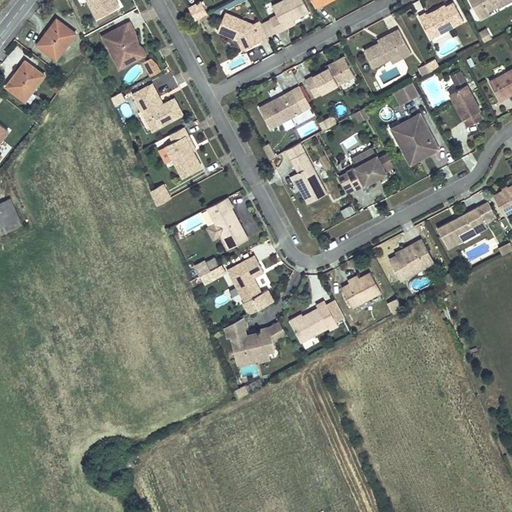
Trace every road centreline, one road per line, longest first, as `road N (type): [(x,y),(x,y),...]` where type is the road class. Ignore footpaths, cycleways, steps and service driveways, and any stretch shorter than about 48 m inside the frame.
road 1 (residential): [(207,97),(288,248),(311,261),(468,182),(511,128)]
road 2 (residential): [(207,97),(389,0)]
